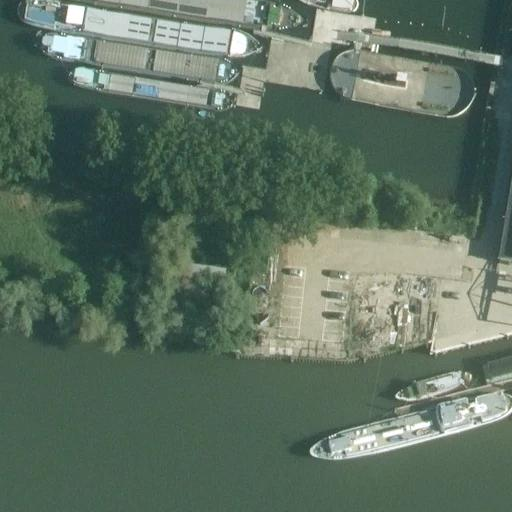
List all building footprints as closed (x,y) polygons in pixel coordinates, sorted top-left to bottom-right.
[(202,0),(0,0),(0,6),(289,57),(296,16),(202,0)] [(0,8),(0,42),(256,87),(262,54),(0,8)] [(0,46),(0,78),(211,115),(216,84),(0,46)] [(313,61),(303,118),(475,148),(485,91),(313,61)] [(0,80),(0,105),(179,137),(183,112),(0,80)] [(240,111),(234,146),(468,187),(474,151),(240,111)] [(511,186),(499,265),(511,266),(511,186)] [(226,274),(169,267),(164,306),(221,314),(226,274)]
